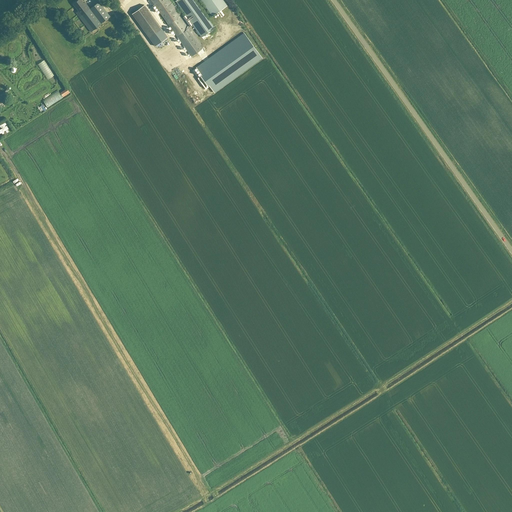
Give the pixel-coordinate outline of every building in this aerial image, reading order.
[(98,2),(89,9),(85,3),(84,3),(81,0),(78,0),(73,4),(78,11),(76,13),(91,32),(101,24),(101,23),(110,17),(98,2)] [(147,0),(149,1),(149,0),(151,0),(192,57),(203,48),(168,0),(200,0),(213,16),(227,6),(223,0),(147,0)] [(213,37),(209,32),(214,28),(194,0),(178,0),(176,2),(202,37),(206,34),(210,39),(213,37)] [(144,5),(132,14),(155,46),(168,38),(144,5)] [(244,33),(196,68),(214,92),(262,58),(244,33)] [(67,88),(60,93),(63,97),(70,93),(67,88)]
